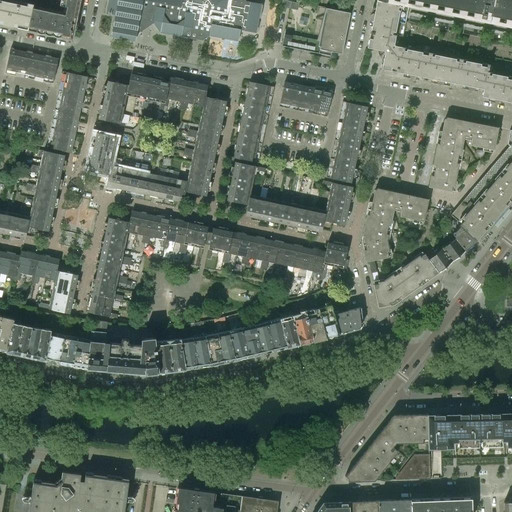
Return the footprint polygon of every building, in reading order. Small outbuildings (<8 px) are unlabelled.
[(0,0),(0,20),(3,22),(2,25),(3,25),(12,27),(13,27),(13,25),(13,24),(23,26),(27,27),(32,4),(28,3),(28,0),(3,0),(3,1),(0,0)] [(79,0),(58,0),(58,1),(60,1),(59,5),(67,7),(65,15),(76,17),(79,0)] [(106,0),(106,4),(104,13),(114,15),(110,37),(135,41),(137,31),(140,31),(153,22),(159,32),(181,36),(192,28),(193,22),(211,25),(209,35),(238,40),(240,30),(255,32),(260,4),(253,2),(253,0),(106,0)] [(282,0),(280,11),(285,12),(286,8),(288,8),(290,2),(282,0)] [(401,5),(376,0),(370,32),(395,37),(402,39),(408,7),(401,6),(401,5)] [(511,0),(481,0),(483,0),(482,9),(482,12),(483,9),(487,10),(486,12),(490,13),(492,2),(511,6),(511,0)] [(291,2),(289,9),(297,10),(299,3),(291,2)] [(27,30),(44,34),(49,12),(32,8),(33,4),(32,4),(27,27),(28,27),(27,30)] [(342,54),(350,13),(325,8),(316,41),(284,34),(281,46),(330,56),(331,52),(342,54)] [(76,17),(65,15),(49,12),(44,34),(69,39),(72,37),(76,17)] [(395,37),(370,32),(367,48),(379,50),(379,53),(380,55),(380,56),(383,56),(381,69),(395,72),(400,47),(394,45),(393,44),(395,37)] [(430,45),(429,52),(424,77),(453,83),(460,51),(430,45)] [(404,47),(400,47),(395,72),(424,77),(429,52),(428,52),(427,55),(421,54),(422,52),(414,50),(406,49),(406,51),(403,50),(404,47)] [(17,65),(20,51),(10,49),(5,73),(15,75),(17,65)] [(29,53),(20,51),(17,65),(15,75),(24,77),(26,67),(29,53)] [(483,89),(488,61),(481,60),(480,64),(465,60),(464,62),(462,62),(462,59),(461,59),(462,52),(460,51),(453,83),(483,89)] [(38,54),(29,53),(26,67),(24,77),(33,79),(38,54)] [(48,56),(38,54),(33,79),(43,81),(48,56)] [(53,83),(58,59),(48,56),(43,81),(53,83)] [(511,102),(511,100),(511,79),(511,80),(506,79),(507,76),(491,73),(490,75),(488,75),(488,72),(487,72),(489,62),(488,61),(483,89),(481,96),(511,102)] [(62,71),(60,81),(85,86),(87,77),(62,71)] [(130,76),(128,85),(126,95),(142,98),(140,107),(143,108),(150,78),(145,77),(145,79),(143,79),(144,74),(137,73),(136,77),(130,76)] [(154,79),(150,78),(143,108),(147,108),(149,99),(161,102),(159,111),(163,112),(164,105),(163,105),(168,84),(168,82),(164,81),(164,83),(162,83),(163,78),(156,77),(155,81),(154,81),(154,79)] [(169,77),(168,82),(168,84),(163,105),(164,105),(167,106),(168,99),(175,100),(179,79),(169,77)] [(188,81),(179,79),(175,100),(180,101),(179,109),(182,109),(188,81)] [(85,86),(60,81),(58,91),(68,93),(83,96),(85,86)] [(105,94),(103,100),(125,104),(126,95),(128,85),(107,81),(106,87),(103,86),(102,93),(105,94)] [(198,83),(188,81),(182,109),(186,110),(187,103),(193,104),(198,83)] [(274,87),(249,81),(247,91),(272,96),(274,87)] [(294,84),(284,82),(279,106),(289,109),(294,84)] [(207,85),(198,83),(193,104),(203,106),(205,96),(207,85)] [(304,86),(294,84),(289,109),(298,111),(304,86)] [(313,88),(304,86),(298,111),(308,113),(310,103),(313,88)] [(322,90),(315,88),(313,88),(310,103),(308,113),(317,114),(322,90)] [(332,92),(322,90),(317,114),(327,117),(332,92)] [(83,96),(68,93),(58,91),(56,100),(66,102),(81,105),(83,96)] [(272,96),(247,91),(245,101),(260,104),(270,106),(272,96)] [(226,101),(205,96),(203,106),(201,116),(222,120),(223,114),(226,115),(227,108),(224,107),(226,101)] [(81,105),(66,102),(56,100),(54,109),(64,111),(79,114),(81,105)] [(125,104),(103,100),(102,106),(99,105),(98,112),(100,113),(99,119),(102,119),(111,121),(111,125),(120,127),(125,104)] [(270,106),(260,104),(245,101),(243,110),(258,113),(268,115),(270,106)] [(342,101),(338,121),(363,126),(364,121),(361,120),(362,119),(367,120),(368,113),(363,112),(363,111),(366,111),(367,107),(342,101)] [(79,114),(64,111),(54,109),(52,118),(62,120),(77,124),(79,114)] [(268,115),(258,113),(243,110),(241,119),(256,123),(266,125),(268,115)] [(222,120),(201,116),(197,131),(188,129),(188,132),(218,138),(219,133),(222,133),(223,127),(221,126),(222,120)] [(437,143),(435,154),(459,159),(463,136),(472,137),(475,123),(447,117),(444,119),(439,144),(437,143)] [(77,124),(62,120),(52,118),(50,128),(60,130),(75,133),(77,124)] [(266,125),(256,123),(241,119),(239,129),(254,132),(264,134),(266,125)] [(362,130),(363,126),(338,121),(334,139),(344,141),(358,144),(360,140),(357,139),(358,138),(363,139),(364,132),(359,131),(359,130),(362,130)] [(475,123),(472,137),(470,145),(493,149),(498,127),(475,123)] [(75,133),(60,130),(50,128),(48,137),(58,139),(73,142),(75,133)] [(264,134),(254,132),(239,129),(237,138),(252,141),(262,143),(264,134)] [(511,189),(511,130),(509,130),(507,144),(509,146),(488,171),(511,189)] [(109,135),(99,133),(96,132),(95,139),(93,138),(91,145),(94,145),(92,151),(114,156),(118,133),(109,131),(109,135)] [(218,138),(188,132),(187,136),(196,138),(193,149),(184,147),(184,151),(214,157),(215,152),(218,152),(219,145),(216,145),(218,138)] [(73,142),(58,139),(48,137),(46,147),(71,153),(73,142)] [(262,143),(252,141),(237,138),(235,147),(260,153),(262,143)] [(358,144),(344,141),(334,139),(330,158),(354,163),(355,158),(353,158),(354,157),(359,158),(360,151),(355,150),(355,148),(357,149),(358,144)] [(260,153),(235,147),(233,157),(258,163),(260,153)] [(31,164),(30,167),(60,174),(62,168),(64,169),(66,162),(63,161),(64,155),(62,154),(34,148),(33,152),(42,154),(40,166),(31,164)] [(88,171),(109,175),(111,165),(112,165),(114,156),(92,151),(91,157),(89,157),(87,164),(90,164),(88,171)] [(214,157),(184,151),(183,154),(192,156),(189,172),(210,176),(211,170),(214,171),(215,164),(212,163),(214,157)] [(459,159),(435,154),(433,165),(435,165),(433,176),(430,175),(428,186),(452,191),(459,159)] [(355,177),(356,170),(351,169),(351,167),(353,167),(354,163),(330,158),(326,177),(348,182),(350,176),(355,177)] [(127,168),(121,167),(116,188),(126,190),(132,162),(129,161),(127,168)] [(265,168),(237,162),(235,161),(233,168),(231,167),(229,174),(232,175),(231,180),(252,185),(255,170),(264,172),(265,168)] [(135,162),(132,162),(126,190),(135,192),(139,171),(134,170),(135,162)] [(121,167),(112,165),(111,165),(109,175),(107,186),(116,188),(121,167)] [(146,172),(139,171),(135,192),(145,194),(151,166),(147,165),(146,172)] [(154,166),(151,166),(145,194),(154,196),(158,175),(153,174),(154,166)] [(60,174),(30,167),(29,171),(38,173),(36,185),(27,183),(26,186),(56,193),(58,187),(60,187),(62,181),(59,180),(60,174)] [(165,176),(158,175),(154,196),(163,198),(169,170),(166,169),(165,176)] [(173,170),(169,170),(163,198),(173,200),(177,179),(171,178),(173,170)] [(511,197),(511,189),(488,171),(450,215),(458,221),(475,242),(511,197)] [(210,176),(189,172),(187,181),(185,191),(206,196),(207,189),(210,190),(211,183),(209,182),(210,176)] [(187,181),(177,179),(173,200),(183,202),(185,191),(187,181)] [(226,200),(247,204),(250,194),(252,185),(231,180),(229,187),(227,186),(225,193),(228,194),(226,200)] [(330,186),(327,201),(348,206),(349,200),(352,200),(353,193),(351,193),(352,186),(350,186),(322,180),(321,184),(330,186)] [(56,193),(26,186),(25,190),(34,192),(31,207),(52,211),(54,206),(56,206),(58,199),(55,199),(56,193)] [(367,214),(365,224),(389,229),(393,207),(402,209),(405,194),(377,188),(374,190),(369,215),(367,214)] [(250,194),(247,204),(245,213),(252,215),(251,220),(258,221),(259,216),(260,216),(260,218),(264,219),(270,189),(267,189),(265,198),(250,194)] [(274,190),(270,189),(264,219),(269,220),(269,218),(270,219),(269,224),(276,225),(277,220),(279,220),(278,222),(283,223),(289,193),(286,193),(284,202),(272,199),(274,190)] [(293,194),(289,193),(283,223),(288,224),(288,222),(289,223),(288,227),(295,229),(296,224),(297,224),(297,226),(302,227),(308,197),(305,197),(303,206),(291,203),(293,194)] [(405,194),(402,209),(400,216),(423,221),(428,199),(405,194)] [(312,198),(308,197),(302,227),(307,228),(307,226),(308,227),(307,231),(314,233),(315,228),(316,228),(316,230),(321,231),(323,221),(323,220),(325,210),(310,207),(312,198)] [(348,206),(327,201),(325,210),(323,220),(323,221),(344,225),(345,219),(348,219),(349,212),(347,212),(348,206)] [(0,232),(6,233),(13,203),(9,203),(7,212),(0,210),(0,232)] [(16,204),(13,203),(6,233),(12,235),(11,237),(18,239),(19,236),(25,238),(28,226),(27,226),(29,216),(14,213),(16,204)] [(52,211),(31,207),(29,216),(27,226),(28,226),(48,231),(50,225),(52,225),(54,218),(51,218),(52,211)] [(105,231),(104,236),(125,241),(127,232),(136,234),(141,212),(138,212),(137,214),(131,213),(129,222),(108,217),(107,224),(104,223),(103,230),(105,231)] [(150,215),(141,212),(136,234),(143,235),(141,242),(144,243),(150,215)] [(160,217),(150,215),(144,243),(148,244),(149,236),(155,238),(160,217)] [(170,219),(160,217),(155,238),(161,239),(160,246),(164,247),(170,219)] [(179,221),(170,219),(164,247),(167,248),(168,241),(174,242),(179,221)] [(475,242),(458,221),(452,220),(450,232),(455,238),(465,250),(475,242)] [(189,223),(179,221),(174,242),(180,243),(178,252),(182,253),(188,225),(189,223)] [(195,221),(194,223),(189,223),(188,225),(182,253),(185,253),(187,244),(199,247),(197,256),(201,257),(204,243),(206,244),(209,232),(206,231),(207,227),(201,225),(202,223),(195,221)] [(389,229),(365,224),(362,235),(364,236),(364,240),(366,249),(363,250),(366,261),(368,260),(373,259),(390,256),(390,255),(389,251),(386,240),(389,229)] [(212,228),(212,230),(211,232),(209,232),(206,244),(209,244),(206,258),(210,259),(212,250),(224,252),(222,261),(225,262),(231,234),(231,232),(226,230),(226,228),(219,226),(219,229),(212,228)] [(231,232),(231,234),(225,262),(229,263),(230,254),(236,255),(241,234),(231,232)] [(250,236),(244,234),(241,234),(236,255),(242,256),(241,264),(244,264),(250,236)] [(122,256),(125,241),(104,236),(103,242),(100,242),(99,249),(101,249),(100,255),(131,261),(131,258),(122,256)] [(260,238),(250,236),(244,264),(248,265),(249,258),(255,259),(260,238)] [(269,240),(262,238),(260,238),(255,259),(261,260),(260,268),(263,268),(269,240)] [(465,250),(455,238),(441,249),(451,261),(465,250)] [(279,242),(269,240),(263,268),(266,269),(268,262),(274,263),(279,242)] [(327,245),(326,249),(325,252),(321,273),(322,273),(325,274),(326,265),(346,268),(348,260),(344,259),(346,249),(340,247),(341,243),(334,241),(333,246),(327,245)] [(288,244),(281,242),(279,242),(274,263),(280,265),(279,272),(282,273),(288,244)] [(297,246),(288,244),(282,273),(285,273),(287,266),(293,267),(297,246)] [(307,248),(300,246),(297,246),(293,267),(299,269),(297,276),(301,277),(307,248)] [(451,261),(441,249),(439,247),(435,246),(434,251),(427,249),(423,253),(428,260),(437,273),(437,272),(438,273),(451,261)] [(316,250),(307,248),(301,277),(304,277),(306,270),(311,271),(316,250)] [(325,252),(319,250),(316,250),(311,271),(318,273),(316,280),(320,281),(322,273),(321,273),(325,252)] [(10,253),(1,251),(0,258),(0,275),(0,273),(6,274),(10,253)] [(21,251),(20,255),(15,279),(16,279),(19,280),(20,273),(26,274),(30,253),(21,251)] [(20,255),(10,253),(6,274),(12,276),(11,283),(15,284),(16,279),(15,279),(20,255)] [(40,255),(30,253),(26,274),(32,275),(31,282),(34,283),(40,255)] [(428,260),(423,253),(400,269),(401,270),(398,273),(411,291),(419,285),(418,284),(422,281),(423,283),(424,282),(423,280),(426,277),(428,279),(437,273),(428,260)] [(49,257),(40,255),(34,283),(37,284),(39,276),(45,278),(49,257)] [(118,275),(121,263),(133,266),(133,262),(130,261),(131,261),(100,255),(99,261),(96,261),(95,268),(97,268),(96,274),(99,274),(126,280),(127,277),(118,275)] [(59,259),(53,257),(49,257),(45,278),(54,280),(57,270),(59,259)] [(57,270),(54,280),(52,290),(73,294),(75,288),(77,288),(79,281),(76,281),(78,274),(57,270)] [(378,284),(374,285),(373,285),(378,307),(389,305),(389,302),(392,302),(395,299),(397,301),(398,301),(396,299),(400,296),(401,298),(411,291),(398,273),(397,271),(383,281),(378,282),(378,284)] [(126,280),(99,274),(96,274),(95,280),(92,279),(91,286),(93,287),(92,292),(95,293),(122,299),(123,296),(114,294),(117,282),(126,284),(126,280)] [(73,307),(75,300),(72,300),(73,294),(52,290),(49,304),(40,302),(41,299),(36,298),(35,304),(40,305),(39,306),(70,313),(71,307),(73,307)] [(92,292),(90,302),(111,307),(113,301),(122,303),(122,299),(95,293),(92,292)] [(111,307),(90,302),(88,312),(117,318),(117,314),(110,313),(111,307)] [(332,312),(329,302),(323,303),(324,306),(317,308),(325,337),(338,334),(332,312)] [(30,313),(35,314),(35,310),(36,307),(27,305),(26,311),(30,312),(30,313)] [(360,307),(348,310),(344,311),(349,331),(360,328),(362,325),(360,307)] [(325,337),(317,308),(305,311),(312,340),(325,337)] [(312,340),(305,311),(304,309),(299,311),(298,309),(292,310),(293,314),(292,315),(299,344),(312,340)] [(337,310),(332,312),(338,334),(349,331),(344,311),(338,312),(337,310)] [(299,344),(292,315),(279,318),(287,347),(299,344)] [(2,316),(0,324),(0,349),(6,351),(13,322),(14,319),(2,316)] [(287,347),(279,318),(266,321),(274,350),(287,347)] [(159,372),(156,341),(155,342),(155,337),(141,339),(141,344),(129,343),(129,342),(128,342),(128,338),(120,338),(119,342),(112,342),(113,328),(116,328),(117,324),(107,322),(107,323),(93,320),(91,337),(90,342),(87,368),(147,373),(147,371),(151,371),(151,373),(159,372)] [(195,329),(203,328),(202,321),(194,323),(195,329)] [(274,350),(266,321),(254,324),(261,353),(274,350)] [(16,354),(23,325),(13,322),(6,351),(16,354)] [(261,353),(254,324),(241,327),(249,357),(261,353)] [(32,327),(23,325),(16,354),(26,356),(32,327)] [(36,358),(42,329),(32,327),(26,356),(36,358)] [(249,357),(241,327),(229,330),(236,360),(249,357)] [(50,330),(42,329),(36,358),(45,360),(50,335),(50,330)] [(59,363),(64,337),(63,337),(63,331),(56,330),(55,336),(50,335),(45,360),(59,363)] [(236,360),(229,330),(221,332),(217,333),(223,362),(236,360)] [(223,362),(217,333),(212,334),(205,335),(210,365),(223,362)] [(210,365),(205,335),(197,337),(192,337),(198,367),(210,365)] [(90,342),(91,337),(82,336),(81,340),(77,340),(73,365),(87,368),(90,342)] [(77,340),(64,337),(59,363),(73,365),(77,340)] [(188,341),(181,342),(184,368),(198,367),(192,337),(187,338),(188,341)] [(180,339),(168,340),(171,370),(184,368),(181,342),(180,339)] [(168,340),(156,341),(159,372),(171,370),(168,340)] [(511,413),(507,413),(507,411),(501,411),(501,414),(478,414),(479,441),(511,440),(511,413)] [(479,441),(478,414),(456,415),(456,412),(450,413),(450,415),(427,415),(428,436),(428,438),(428,442),(479,441)] [(427,414),(393,415),(380,430),(395,443),(423,442),(423,438),(428,438),(428,436),(427,415),(427,414)] [(380,430),(366,448),(387,465),(397,451),(392,447),(395,443),(380,430)] [(366,448),(345,476),(347,478),(347,481),(374,480),(387,465),(366,448)] [(395,477),(395,480),(430,479),(429,454),(413,454),(395,477)] [(276,511),(278,501),(262,498),(253,497),(220,493),(219,500),(213,499),(214,492),(198,489),(194,489),(177,487),(180,488),(179,494),(177,494),(177,495),(179,495),(178,502),(175,501),(175,502),(174,508),(174,509),(177,509),(176,511),(123,511),(128,480),(129,479),(122,478),(106,475),(93,474),(85,473),(85,474),(84,480),(80,479),(80,473),(62,471),(61,476),(61,477),(61,481),(58,483),(54,483),(52,483),(39,481),(33,480),(31,496),(28,511),(276,511)] [(471,511),(471,497),(470,496),(440,497),(440,511),(471,511)] [(440,511),(440,497),(420,498),(410,499),(410,511),(440,511)] [(393,511),(393,499),(377,500),(377,511),(393,511)] [(410,511),(410,499),(393,499),(393,511),(410,511)] [(377,511),(377,500),(349,501),(348,511),(377,511)] [(323,502),(322,504),(316,511),(348,511),(349,501),(325,502),(323,502)] [(511,511),(511,501),(503,502),(503,511),(511,511)]
